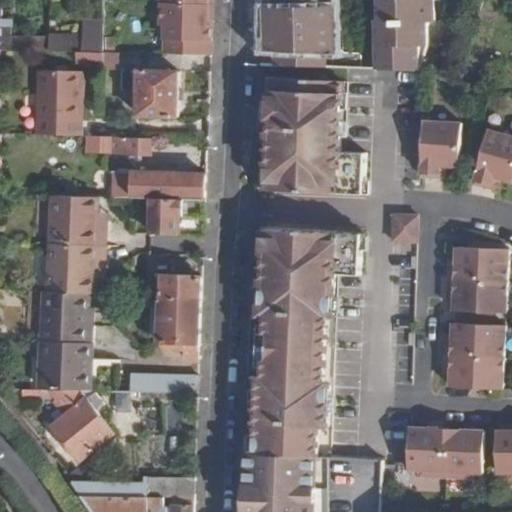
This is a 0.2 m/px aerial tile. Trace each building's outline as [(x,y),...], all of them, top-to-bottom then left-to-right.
[(264,0),(264,10),(266,10),(266,49),(267,52),(336,54),(336,8),(335,0),(264,0)] [(378,0),(379,18),(376,18),(376,43),(377,70),(390,70),(417,71),(420,72),(429,41),(428,17),(436,17),(435,0),(378,0)] [(208,5),(165,2),(164,26),(169,26),(167,54),(210,56),(211,19),(207,19),(208,5)] [(50,50),(104,52),(104,24),(85,24),(85,37),(50,35),(50,50)] [(117,52),(104,52),(104,72),(116,73),(117,52)] [(267,52),(267,66),(337,68),(336,54),(267,52)] [(40,70),(38,135),(83,136),(84,73),(40,70)] [(140,71),(138,115),(179,117),(180,72),(140,71)] [(259,111),(258,132),(273,133),(271,176),(270,191),(270,193),(366,197),(367,182),(368,155),(344,154),(344,139),(345,122),(342,122),(343,110),(344,93),(344,83),(275,80),(273,111),(259,111)] [(351,93),(344,93),(343,110),(350,111),(351,93)] [(438,163),(444,163),(460,164),(461,121),(425,119),(422,175),(437,176),(438,163)] [(353,122),(345,122),(344,139),(352,139),(353,122)] [(493,174),(499,175),(511,179),(511,133),(490,128),(475,182),(489,187),(493,174)] [(152,157),(153,138),(99,137),(99,153),(152,157)] [(122,195),(135,196),(137,196),(205,198),(206,174),(123,171),(122,195)] [(495,189),(499,175),(493,174),(489,187),(495,189)] [(270,191),(271,176),(262,176),(262,191),(270,191)] [(367,182),(366,197),(373,198),(374,183),(367,182)] [(53,195),(51,242),(107,245),(109,212),(100,212),(101,197),(101,195),(53,194),(53,195)] [(205,217),(205,198),(137,196),(136,233),(179,235),(180,215),(190,215),(191,217),(205,217)] [(395,221),(395,229),(407,229),(407,222),(395,221)] [(394,248),(407,248),(418,248),(419,222),(407,222),(407,229),(395,229),(394,248)] [(313,456),(318,456),(319,427),(329,428),(330,413),(331,397),(331,384),(327,383),(330,315),(335,315),(335,313),(336,298),(337,275),(362,276),(363,251),(363,237),(364,235),(267,230),(267,232),(266,251),(263,315),(268,314),(268,325),(266,366),(265,377),(260,376),(260,390),(259,407),(257,433),(256,450),(256,453),(262,453),(313,456)] [(259,251),(266,251),(267,232),(260,232),(259,251)] [(469,249),(499,250),(500,243),(470,241),(469,249)] [(107,245),(51,242),(48,291),(91,293),(96,293),(97,279),(106,279),(107,245)] [(449,280),(509,283),(510,251),(499,250),(469,249),(458,248),(458,260),(450,260),(449,280)] [(161,296),(201,299),(202,276),(190,275),(190,267),(175,266),(175,274),(162,273),(161,296)] [(507,313),(509,283),(449,280),(449,299),(455,299),(455,311),(466,311),(497,313),(507,313)] [(48,291),(45,291),(42,341),(94,343),(95,309),(90,309),(91,293),(48,291)] [(149,325),(159,326),(161,296),(150,296),(149,325)] [(181,358),(199,358),(201,299),(161,296),(159,326),(158,346),(182,347),(181,358)] [(336,298),(335,313),(343,313),(344,299),(336,298)] [(496,320),(497,313),(466,311),(466,319),(496,320)] [(496,327),(496,320),(466,319),(465,326),(496,327)] [(259,366),(266,366),(268,325),(261,325),(259,366)] [(507,328),(496,327),(465,326),(454,325),(454,336),(446,336),(445,355),(505,359),(507,328)] [(94,343),(42,341),(40,389),(42,389),(78,390),(92,390),(94,343)] [(504,390),(505,359),(445,355),(445,376),(451,376),(451,387),(504,390)] [(131,377),(130,391),(198,393),(198,376),(151,375),(151,378),(131,377)] [(78,390),(42,389),(66,416),(54,426),(82,459),(113,434),(78,390)] [(251,406),(259,407),(260,390),(252,390),(251,406)] [(331,397),(330,413),(338,413),(338,397),(331,397)] [(420,477),(445,479),(448,430),(448,429),(432,428),(432,430),(412,429),(410,471),(420,472),(420,477)] [(448,430),(445,479),(471,480),(471,474),(481,474),(483,433),(448,430)] [(511,481),(511,432),(501,433),(500,474),(510,474),(510,482),(511,481)] [(249,450),(256,450),(257,433),(250,433),(249,450)] [(316,502),(317,487),(311,487),(313,456),(262,453),(256,453),(255,468),(255,484),(249,484),(247,511),(310,511),(311,502),(316,502)] [(380,511),(384,462),(372,461),(318,456),(317,487),(316,502),(315,511),(380,511)] [(149,479),(149,484),(148,496),(194,497),(195,480),(149,479)] [(149,484),(74,483),(83,496),(148,496),(149,484)] [(148,496),(83,496),(93,511),(193,511),(194,497),(148,496)]
